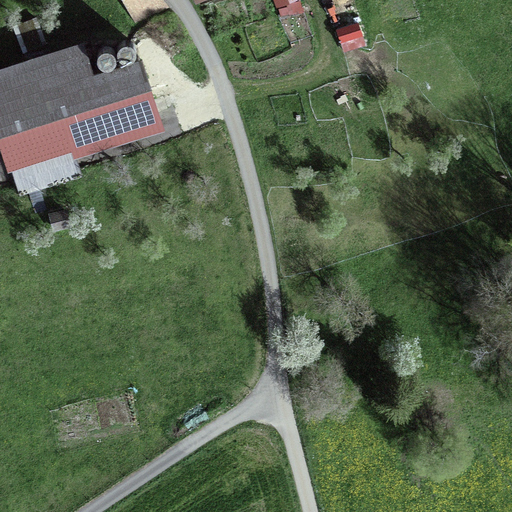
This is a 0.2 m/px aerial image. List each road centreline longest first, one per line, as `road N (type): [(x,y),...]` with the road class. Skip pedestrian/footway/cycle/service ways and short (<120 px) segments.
road 1 (unclassified): [(227,101),(266,245),(280,391)]
road 2 (residential): [(280,391),(90,511)]
road 3 (unclassified): [(280,391),(310,511)]
